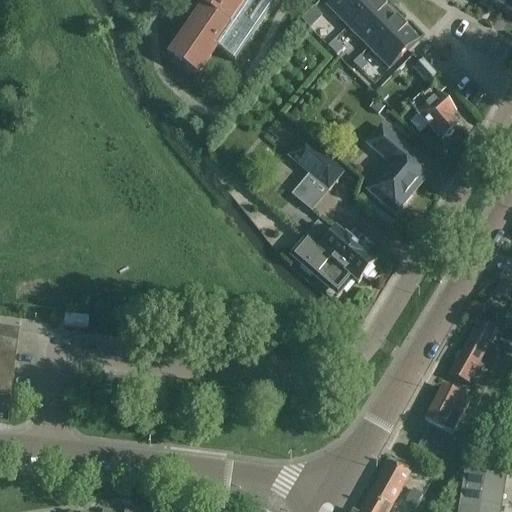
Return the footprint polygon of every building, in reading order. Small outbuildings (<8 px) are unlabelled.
[(195,0),(204,6),(170,55),(197,74),(213,50),(233,64),(277,0),(195,0)] [(375,0),(333,0),(326,8),(347,29),(376,0),(375,0)] [(376,0),(347,29),(367,50),(396,21),(376,0)] [(479,0),(501,12),(507,0),(479,0)] [(511,0),(507,0),(501,12),(511,18),(511,0)] [(396,21),(367,50),(388,72),(417,42),(396,21)] [(334,42),(327,48),(336,57),(342,51),(334,42)] [(359,58),(352,65),(361,73),(367,67),(359,58)] [(423,60),(413,70),(426,85),(428,84),(435,77),(437,76),(423,60)] [(381,89),(375,95),(382,102),(388,96),(381,89)] [(437,97),(431,90),(422,97),(421,96),(409,107),(441,144),(444,141),(449,139),(451,134),(458,129),(451,120),(455,116),(437,97)] [(376,101),(369,109),(377,117),(384,109),(376,101)] [(417,180),(428,168),(382,130),(368,146),(392,167),(384,175),(383,174),(367,193),(387,209),(386,210),(395,218),(407,204),(406,204),(418,189),(411,184),(416,179),(417,180)] [(328,192),(343,173),(325,158),(303,140),(289,158),(310,176),(328,192)] [(327,239),(315,229),(288,260),(312,280),(316,276),(338,295),(349,282),(356,287),(361,281),(363,283),(371,274),(368,272),(373,267),(333,233),(327,239)] [(511,305),(511,290),(500,283),(493,295),(511,305)] [(64,317),(63,328),(87,331),(88,320),(64,317)] [(468,388),(487,353),(497,336),(477,325),(461,353),(448,377),(468,388)] [(0,340),(17,342),(17,338),(18,331),(0,328),(0,340)] [(0,351),(15,353),(16,353),(17,344),(17,342),(0,340),(0,351)] [(0,362),(3,363),(14,364),(15,358),(15,353),(0,351),(0,362)] [(0,383),(12,385),(13,375),(13,373),(13,371),(14,364),(3,363),(0,362),(0,383)] [(0,396),(10,398),(10,397),(11,387),(12,385),(0,383),(0,396)] [(461,420),(469,404),(441,389),(423,422),(443,433),(444,432),(451,436),(460,419),(461,420)] [(3,401),(1,412),(8,413),(8,409),(10,402),(3,401)] [(435,458),(444,442),(427,433),(419,449),(435,458)] [(390,511),(410,478),(398,472),(386,465),(359,511),(390,511)] [(499,511),(503,492),(505,479),(464,473),(458,511),(499,511)]
